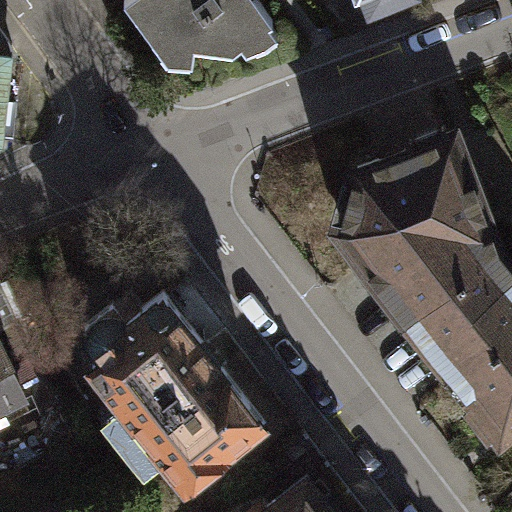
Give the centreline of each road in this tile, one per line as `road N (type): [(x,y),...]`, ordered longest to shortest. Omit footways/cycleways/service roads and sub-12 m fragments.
road 1 (residential): [(163,153),(436,511)]
road 2 (residential): [(511,23),(163,153)]
road 3 (residential): [(47,0),(163,153)]
road 4 (residential): [(163,153),(0,219)]
